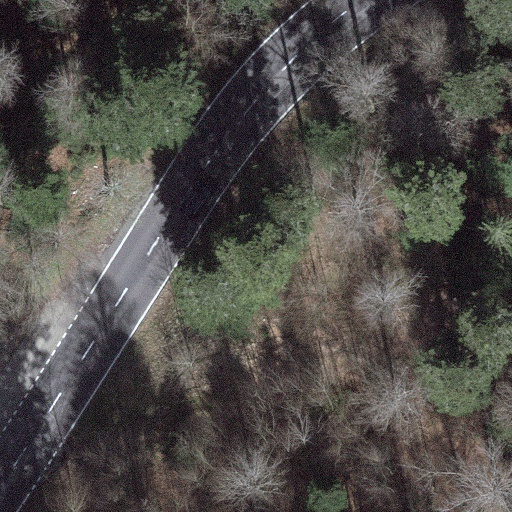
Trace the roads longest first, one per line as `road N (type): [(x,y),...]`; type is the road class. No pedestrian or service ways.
road 1 (secondary): [(0,478),(269,78),(367,0)]
road 2 (track): [(0,455),(511,295)]
